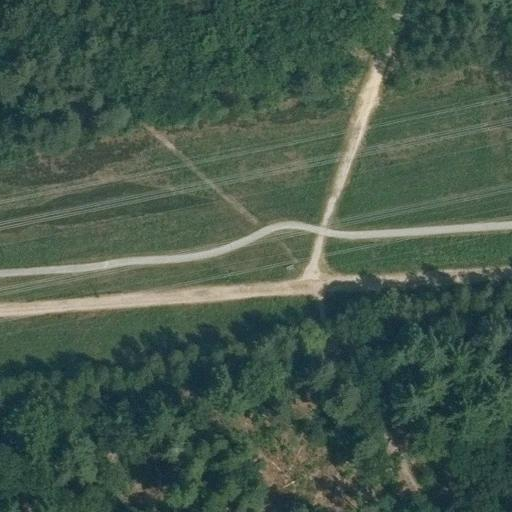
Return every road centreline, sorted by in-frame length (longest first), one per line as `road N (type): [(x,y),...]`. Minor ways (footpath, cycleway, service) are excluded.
road 1 (track): [(511,271),(0,308)]
road 2 (track): [(397,0),(310,272),(322,321),(392,449)]
